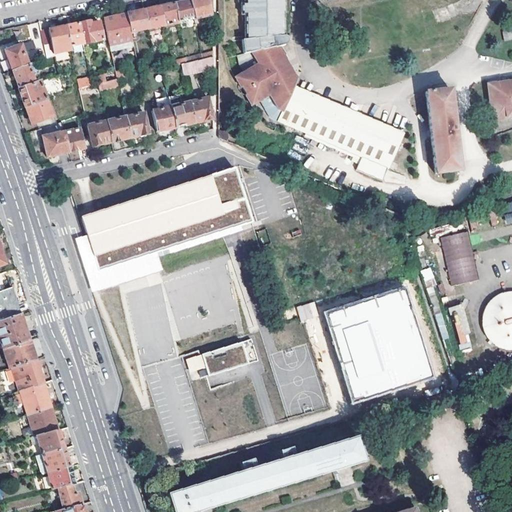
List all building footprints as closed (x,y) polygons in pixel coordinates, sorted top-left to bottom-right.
[(209,12),(212,11),(212,0),(193,0),(190,1),(194,20),(194,21),(210,17),(209,12)] [(284,36),(283,30),(282,30),(282,20),(283,20),(283,14),(284,14),(283,0),(241,0),(242,2),(239,2),(240,15),(242,15),(243,39),(240,39),(241,53),(235,55),(237,64),(242,72),(243,74),(234,79),(239,88),(240,87),(244,94),(243,95),(247,103),(257,98),(258,100),(269,119),(282,114),(294,87),(297,80),(290,69),(289,69),(285,63),(286,62),(278,48),(284,46),(284,45),(285,45),(285,44),(286,44),(286,43),(287,42),(287,41),(287,40),(287,39),(286,39),(286,38),(285,37),(285,36),(284,36)] [(186,2),(174,4),(178,23),(194,20),(190,1),(186,2)] [(174,4),(159,7),(163,26),(163,27),(178,24),(178,23),(174,4)] [(143,10),(147,29),(163,26),(159,7),(143,10)] [(126,14),(130,33),(147,29),(143,10),(126,14)] [(126,14),(103,19),(110,52),(119,50),(118,44),(132,41),(130,33),(126,14)] [(78,24),(82,44),(102,40),(98,22),(90,23),(89,22),(78,24)] [(65,27),(69,46),(82,44),(78,24),(65,27)] [(65,27),(40,32),(45,52),(52,50),(53,53),(70,49),(69,46),(65,27)] [(33,40),(25,42),(29,59),(37,57),(33,40)] [(5,50),(12,71),(28,66),(20,45),(5,50)] [(202,61),(213,58),(212,51),(208,52),(207,48),(200,49),(202,61)] [(213,58),(202,61),(187,64),(180,65),(182,76),(212,69),(213,58)] [(39,72),(35,63),(28,66),(12,71),(19,89),(34,83),(32,75),(39,72)] [(116,80),(115,73),(96,77),(97,84),(116,80)] [(89,76),(77,79),(79,88),(91,85),(89,76)] [(118,86),(116,80),(97,84),(99,90),(118,86)] [(40,81),(34,83),(19,89),(25,107),(46,100),(40,81)] [(511,81),(487,85),(492,122),(511,114),(511,81)] [(294,87),(282,114),(383,157),(390,160),(402,133),(394,130),(294,87)] [(168,98),(166,88),(153,91),(158,110),(151,111),(156,132),(175,128),(170,107),(168,98)] [(451,88),(425,91),(430,133),(435,174),(461,171),(456,128),(451,88)] [(177,95),(168,98),(170,107),(180,105),(177,95)] [(208,98),(188,103),(193,124),(212,119),(208,98)] [(52,117),(46,100),(25,107),(32,124),(52,117)] [(170,107),(175,128),(193,124),(188,103),(180,105),(170,107)] [(125,117),(129,138),(149,134),(144,113),(138,114),(136,104),(122,107),(125,117)] [(106,121),(111,142),(129,138),(125,117),(106,121)] [(92,147),(111,142),(106,121),(87,126),(92,147)] [(80,128),(64,132),(69,152),(84,148),(80,128)] [(225,131),(218,131),(218,138),(226,141),(227,137),(225,131)] [(69,152),(64,132),(42,137),(47,157),(69,152)] [(233,167),(80,216),(86,235),(98,270),(153,252),(250,221),(233,167)] [(511,221),(511,201),(502,203),(506,223),(511,221)] [(466,232),(439,238),(451,286),(477,280),(466,232)] [(98,270),(86,235),(75,239),(93,293),(159,272),(153,252),(98,270)] [(420,270),(426,287),(435,284),(430,267),(420,270)] [(0,289),(0,319),(20,313),(11,286),(0,289)] [(434,286),(427,287),(431,307),(438,306),(434,286)] [(403,287),(321,313),(350,404),(432,378),(403,287)] [(511,292),(506,292),(497,295),(490,301),(484,308),(482,317),(482,326),(486,336),(492,343),(501,348),(511,350),(511,349),(511,292)] [(297,306),(300,321),(318,317),(315,302),(297,306)] [(463,304),(450,307),(460,350),(472,347),(463,304)] [(20,313),(0,319),(0,340),(3,348),(28,340),(20,313)] [(34,359),(28,340),(3,348),(8,368),(10,367),(34,359)] [(255,363),(248,341),(196,357),(200,370),(202,379),(255,363)] [(200,370),(196,357),(182,362),(187,374),(200,370)] [(34,359),(10,367),(18,391),(19,391),(42,384),(34,359)] [(42,384),(19,391),(27,414),(50,407),(42,384)] [(33,436),(36,436),(57,430),(50,407),(27,414),(33,436)] [(57,430),(36,436),(41,453),(63,448),(57,430)] [(167,493),(173,511),(196,511),(206,509),(344,467),(364,461),(356,436),(167,493)] [(47,472),(69,467),(63,448),(41,453),(47,472)] [(73,484),(69,467),(47,472),(51,489),(56,488),(71,484),(73,484)] [(71,484),(56,488),(62,509),(81,504),(78,493),(74,494),(71,484)]
